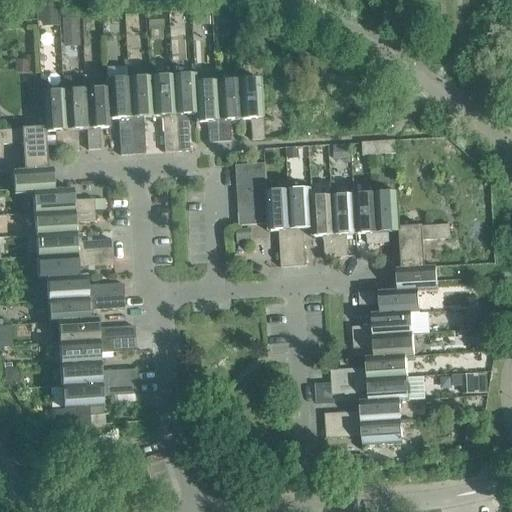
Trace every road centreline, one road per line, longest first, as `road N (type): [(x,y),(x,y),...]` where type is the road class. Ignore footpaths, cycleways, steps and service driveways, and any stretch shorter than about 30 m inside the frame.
road 1 (residential): [(239,511),(432,500),(511,482)]
road 2 (residential): [(197,511),(164,404),(151,294)]
road 3 (residential): [(134,173),(213,169),(219,290)]
road 4 (residential): [(305,449),(293,285)]
road 5 (residential): [(151,294),(137,266),(134,173)]
